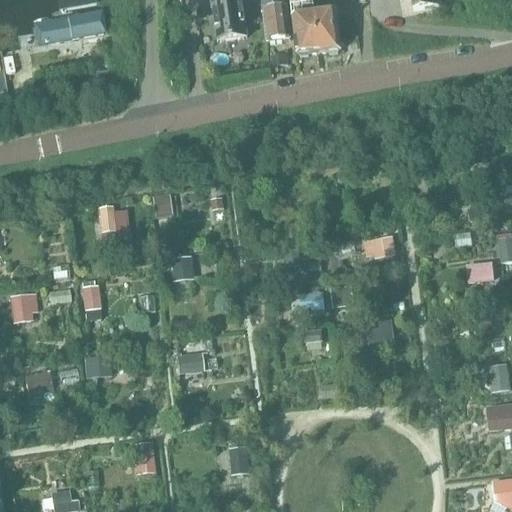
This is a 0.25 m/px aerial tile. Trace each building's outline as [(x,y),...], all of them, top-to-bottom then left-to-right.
[(212,11),(216,37),(218,37),(220,46),(244,42),(243,33),(245,33),(240,0),(212,0),(214,10),(212,11)] [(260,0),(266,45),(291,42),(287,10),(273,12),(271,0),(260,0)] [(319,57),(314,21),(312,7),(305,8),(304,0),(290,0),(292,9),(291,9),(293,23),(292,23),(296,59),(299,59),(300,62),(308,61),(309,58),(319,57)] [(438,7),(437,0),(399,0),(400,2),(408,0),(411,0),(414,12),(438,7)] [(337,18),(314,21),(319,57),(328,55),(330,58),(337,57),(338,54),(341,54),(337,18)] [(104,19),(35,30),(38,52),(108,41),(104,19)] [(338,30),(341,45),(354,43),(351,28),(338,30)] [(88,78),(90,92),(113,88),(111,75),(88,78)] [(156,220),(175,218),(172,195),(153,197),(156,220)] [(115,208),(99,208),(100,234),(116,234),(115,208)] [(511,235),(498,239),(503,265),(511,263),(511,235)] [(395,239),(364,241),(366,260),(397,257),(395,239)] [(174,282),(195,282),(194,258),(173,259),(174,282)] [(468,265),(469,284),(495,283),(494,264),(468,265)] [(302,289),(310,315),(332,308),(324,283),(302,289)] [(84,313),(101,312),(100,287),(82,288),(84,313)] [(48,305),(71,302),(69,292),(46,295),(48,305)] [(37,323),(35,295),(12,297),(14,324),(37,323)] [(367,349),(396,346),(394,321),(365,324),(367,349)] [(178,356),(178,376),(204,375),(204,355),(178,356)] [(111,380),(111,358),(86,358),(86,380),(111,380)] [(511,392),(509,366),(488,368),(491,394),(511,392)] [(30,393),(52,389),(49,373),(27,377),(30,393)] [(511,403),(487,407),(491,434),(511,430),(511,403)] [(155,475),(154,445),(135,446),(136,476),(155,475)] [(250,450),(231,451),(232,475),(251,475),(250,450)] [(496,510),(511,509),(511,479),(494,481),(496,510)] [(76,511),(81,511),(78,501),(72,502),(69,490),(51,494),(54,511),(76,511)]
